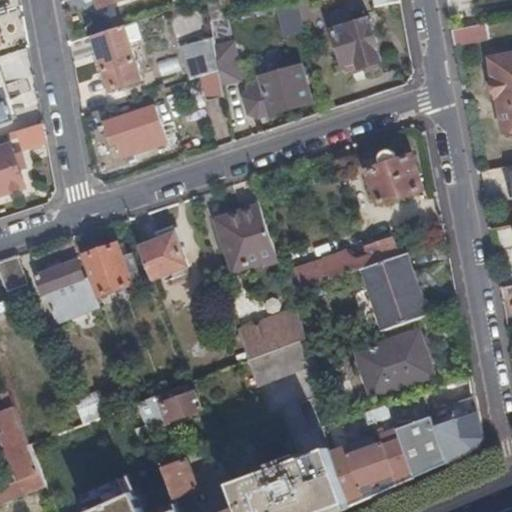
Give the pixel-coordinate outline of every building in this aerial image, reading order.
[(101,0),(105,10),(134,0),(101,0)] [(304,18),(305,23),(317,21),(314,2),(301,5),(304,18)] [(292,21),(304,18),(301,5),(289,7),(292,21)] [(349,75),(385,63),(372,21),(357,25),(352,11),(332,17),(337,31),(336,32),(349,75)] [(128,27),(96,38),(114,91),(146,80),(128,27)] [(482,27),(455,32),(458,47),(485,42),(482,27)] [(186,48),(191,83),(205,78),(223,72),(218,49),(216,37),(186,48)] [(223,72),(225,85),(243,82),(237,45),(218,49),(223,72)] [(511,55),(493,59),(507,133),(511,132),(511,55)] [(304,67),(263,79),(265,88),(253,91),(248,99),(252,115),(260,118),(273,114),(274,116),(314,105),(304,67)] [(211,101),(228,98),(225,85),(223,72),(205,78),(211,101)] [(4,104),(0,91),(0,126),(16,122),(9,102),(4,104)] [(125,160),(131,157),(137,156),(171,144),(159,108),(107,126),(114,147),(120,146),(125,160)] [(26,150),(50,143),(47,125),(16,134),(11,136),(13,142),(18,141),(22,139),(26,150)] [(0,197),(28,188),(14,148),(0,152),(0,197)] [(426,192),(415,158),(403,162),(400,154),(395,150),(388,151),(384,153),(383,160),(385,168),(372,172),(384,207),(426,192)] [(281,258),(265,207),(230,219),(233,228),(239,245),(232,248),(240,272),(281,258)] [(239,245),(233,228),(226,231),(232,248),(239,245)] [(145,248),(158,282),(193,268),(180,234),(145,248)] [(287,276),(293,296),(367,270),(408,255),(406,249),(399,251),(395,241),(370,249),(373,257),(359,262),(350,254),(287,276)] [(104,298),(138,286),(132,274),(142,271),(136,254),(127,257),(122,246),(90,257),(104,298)] [(408,255),(367,270),(388,331),(425,319),(411,277),(415,275),(408,255)] [(40,308),(21,258),(0,264),(0,265),(19,315),(40,308)] [(62,324),(104,308),(93,279),(90,281),(83,261),(42,278),(49,297),(52,296),(62,324)] [(244,333),(254,362),(311,341),(300,313),(244,333)] [(376,399),(418,384),(416,377),(435,371),(422,334),(361,355),(376,399)] [(311,341),(254,362),(263,388),(320,367),(317,357),(311,341)] [(416,377),(418,384),(437,378),(435,371),(416,377)] [(208,411),(198,384),(164,397),(167,403),(169,411),(165,413),(169,423),(173,421),(175,424),(208,411)] [(103,421),(111,417),(102,394),(78,403),(87,427),(103,421)] [(392,406),(397,418),(402,431),(403,437),(439,424),(439,423),(428,394),(392,406)] [(167,403),(164,397),(152,401),(155,407),(167,403)] [(486,441),(479,399),(440,412),(442,422),(439,423),(439,424),(454,465),(479,454),(486,441)] [(155,407),(152,401),(142,405),(152,430),(162,426),(155,407)] [(392,406),(368,414),(373,426),(397,418),(392,406)] [(45,474),(34,448),(19,408),(0,414),(0,428),(1,428),(22,482),(45,474)] [(131,422),(128,411),(114,416),(118,426),(131,422)] [(118,426),(114,416),(111,417),(103,421),(107,433),(119,429),(118,426)] [(439,424),(403,437),(420,481),(454,465),(439,424)] [(351,448),(335,454),(352,505),(354,509),(420,481),(403,437),(402,431),(383,438),(385,445),(359,455),(357,450),(352,452),(351,448)] [(79,503),(54,440),(34,448),(45,474),(50,486),(59,510),(79,503)] [(333,449),(222,484),(229,507),(231,511),(331,511),(352,505),(335,454),(333,449)] [(231,511),(229,507),(218,511),(203,511),(197,492),(201,490),(187,457),(161,468),(172,498),(176,511),(231,511)] [(172,511),(171,509),(163,511),(135,511),(128,493),(79,511),(172,511)]
